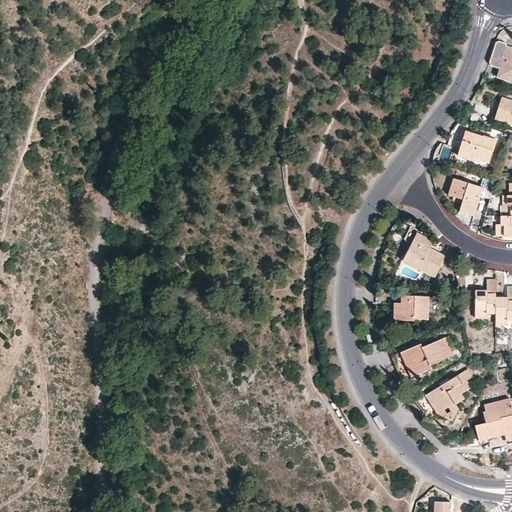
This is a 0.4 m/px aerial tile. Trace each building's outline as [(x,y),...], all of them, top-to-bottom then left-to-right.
[(498,79),(511,83),(511,49),(508,48),(507,45),(499,42),(496,43),(489,66),(490,67),(491,68),(501,71),(498,79)] [(511,125),(511,101),(502,98),(494,119),(511,125)] [(489,166),(497,145),(480,140),(482,137),(466,132),(458,156),(472,161),(472,160),(489,166)] [(475,217),(484,189),(454,179),(449,196),(463,201),(459,212),(475,217)] [(511,217),(501,217),(501,226),(507,226),(506,237),(511,237),(511,217)] [(435,278),(446,258),(430,250),(427,248),(431,241),(418,234),(403,262),(435,278)] [(496,298),(496,281),(486,281),(486,290),(475,291),(475,310),(485,310),(485,313),(495,313),(496,298)] [(506,298),(496,298),(495,313),(495,316),(505,316),(505,320),(511,320),(511,286),(507,287),(506,298)] [(427,320),(428,297),(402,296),(402,304),(401,320),(415,321),(415,319),(427,320)] [(394,320),(401,320),(402,304),(394,303),(394,320)] [(447,336),(445,337),(453,355),(455,354),(447,336)] [(433,364),(453,355),(445,337),(424,347),(418,349),(416,345),(404,351),(408,359),(397,364),(406,383),(417,378),(416,376),(434,368),(433,364)] [(394,355),(397,364),(408,359),(404,351),(394,355)] [(463,400),(461,396),(471,390),(467,383),(472,380),(468,371),(416,403),(427,420),(436,415),(450,422),(458,410),(455,405),(463,400)] [(511,438),(511,409),(509,399),(483,406),(485,412),(483,413),(486,424),(475,427),(479,442),(504,435),(508,434),(510,439),(511,438)] [(450,511),(450,501),(434,501),(433,511),(450,511)]
